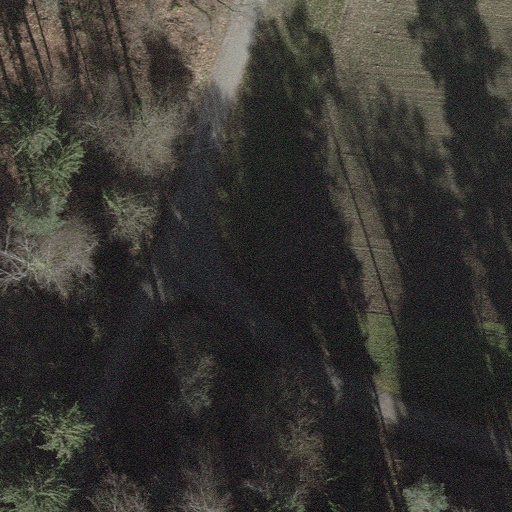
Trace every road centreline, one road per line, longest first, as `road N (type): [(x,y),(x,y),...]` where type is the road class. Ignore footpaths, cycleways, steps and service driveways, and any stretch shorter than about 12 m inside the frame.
road 1 (track): [(54,511),(249,0)]
road 2 (track): [(179,196),(258,345),(392,434),(511,458)]
